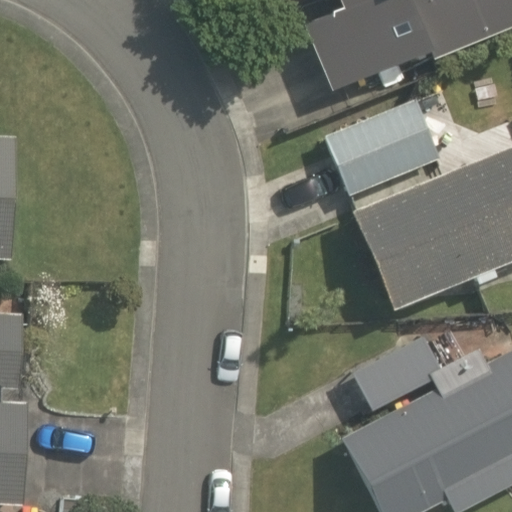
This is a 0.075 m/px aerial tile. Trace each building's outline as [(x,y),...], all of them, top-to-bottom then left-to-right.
[(301,30),(327,94),(425,54),(428,61),(511,27),(511,0),(325,0),(332,17),(301,30)] [(323,142),(347,198),(437,161),(414,105),(323,142)] [(0,261),(8,262),(11,139),(0,139),(0,261)] [(511,149),(348,215),(388,313),(511,262),(511,149)] [(0,506),(22,507),(27,404),(0,403),(0,391),(19,392),(22,317),(0,316),(0,506)] [(337,439),(372,511),(420,511),(440,503),(444,511),(453,511),(511,483),(511,350),(481,365),(474,352),(435,371),(420,338),(346,374),(365,414),(427,384),(432,393),(337,439)]
